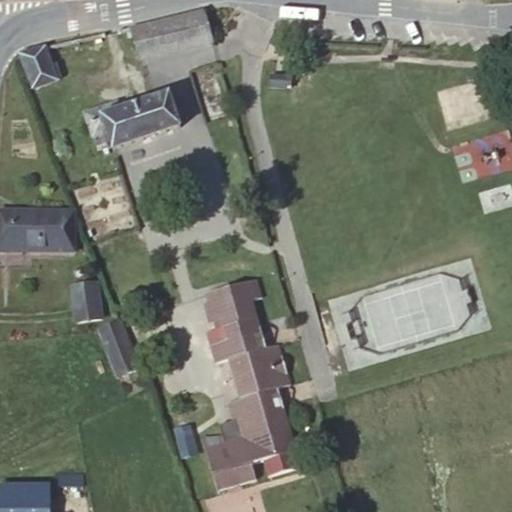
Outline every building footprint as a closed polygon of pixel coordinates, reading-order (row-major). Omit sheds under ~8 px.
[(217,41),(210,14),(187,14),(142,21),(150,56),(217,41)] [(48,73),(40,41),(12,48),(23,79),(48,73)] [(314,98),(294,97),(293,109),(313,110),(314,98)] [(172,104),(103,119),(111,148),(178,132),(172,104)] [(111,148),(103,119),(102,112),(84,117),(93,152),(111,148)] [(0,244),(72,244),(73,205),(0,206),(0,244)] [(100,313),(95,279),(78,279),(83,315),(100,313)] [(211,304),(204,312),(207,321),(217,325),(219,333),(210,335),(220,372),(233,368),(242,409),(230,411),(236,433),(243,433),(247,450),(230,454),(228,444),(202,440),(214,498),(250,489),(246,475),(259,472),(263,487),(295,480),(292,464),(293,464),(289,445),(280,447),(278,440),(286,425),(280,403),(289,399),(279,353),(269,355),(261,323),(253,325),(250,306),(262,302),(257,279),(206,290),(211,304)] [(95,323),(100,338),(122,330),(116,315),(95,323)] [(115,377),(136,370),(122,330),(100,338),(115,377)] [(54,511),(56,487),(1,485),(0,499),(0,511),(54,511)]
